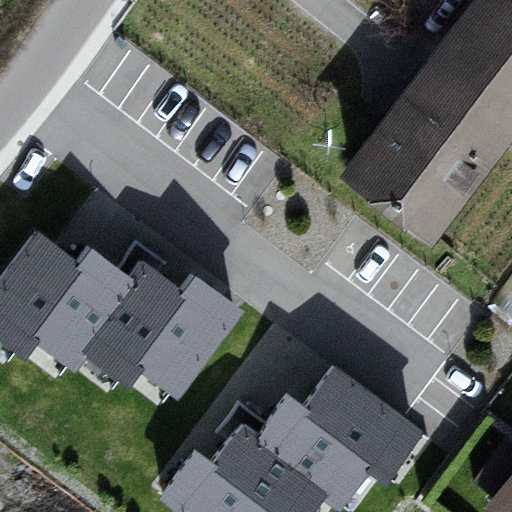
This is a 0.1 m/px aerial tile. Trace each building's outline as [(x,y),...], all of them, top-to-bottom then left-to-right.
[(511,11),(498,0),(459,0),(326,171),(416,247),(511,118),(511,11)] [(77,264),(39,236),(0,289),(0,331),(24,349),(34,335),(74,364),(85,349),(127,380),(139,364),(178,393),(239,311),(193,277),(182,293),(142,264),(131,280),(88,249),(77,264)] [(299,338),(286,377),(312,386),(325,347),(299,338)] [(412,428),(331,369),(303,407),(288,397),(257,439),(241,427),(212,467),(196,455),(163,501),(178,511),(306,511),(322,491),(336,502),(365,462),(379,472),(412,428)] [(511,511),(511,483),(496,504),(506,511),(511,511)]
